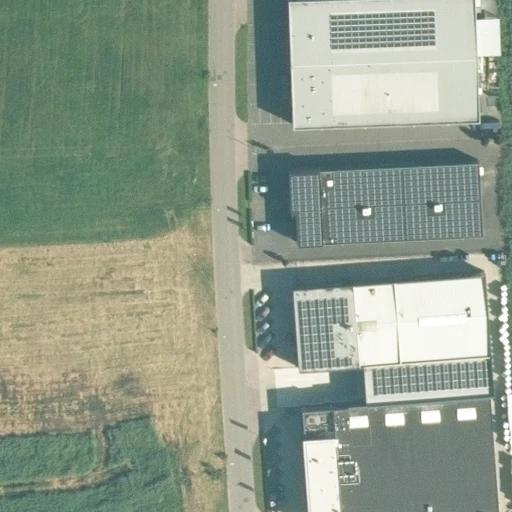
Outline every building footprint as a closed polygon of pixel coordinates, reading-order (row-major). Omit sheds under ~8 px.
[(473,0),(295,0),(296,19),(288,19),(289,60),(476,53),(473,0)] [(478,117),(476,53),(289,60),(291,111),(300,111),(300,123),(478,117)] [(29,101),(0,102),(0,511),(187,511),(173,195),(53,200),(52,180),(32,180),(29,101)] [(290,210),(295,210),(296,242),(482,233),(478,159),(288,169),(290,210)] [(484,271),(393,278),(399,359),(490,352),(484,271)] [(393,278),(292,285),(298,366),(362,361),(399,359),(393,278)] [(331,404),(301,406),(306,467),(308,494),(308,511),(497,511),(498,511),(489,393),(493,392),(490,352),(399,359),(362,361),(365,399),(346,401),(346,403),(331,404)]
